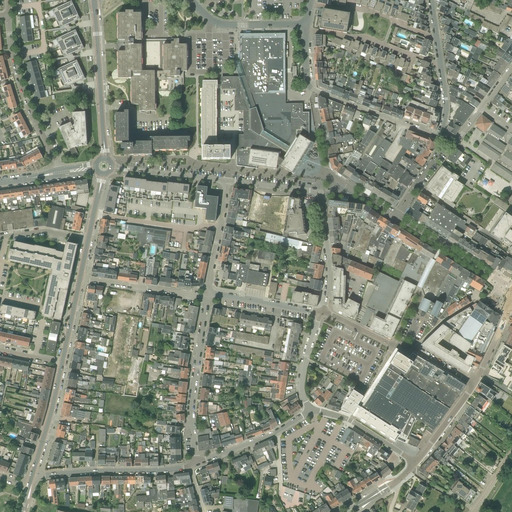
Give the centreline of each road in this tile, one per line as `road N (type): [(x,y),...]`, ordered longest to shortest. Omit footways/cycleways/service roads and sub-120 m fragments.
road 1 (residential): [(472,385),(412,347),(385,344),(322,311)]
road 2 (residential): [(195,462),(191,410),(206,297)]
road 3 (residential): [(59,169),(23,92),(8,16)]
road 4 (unclassified): [(104,158),(93,0)]
road 5 (residential): [(31,476),(189,466)]
road 6 (residential): [(305,29),(364,37),(440,65)]
road 7 (residential): [(310,89),(441,138)]
road 8 (residential): [(511,288),(396,216)]
road 9 (residential): [(309,4),(367,11),(436,39)]
road 10 (residential): [(206,297),(79,278)]
road 11 (residential): [(219,227),(93,214)]
road 12 (residential): [(195,462),(310,410)]
road 13 (residential): [(320,192),(329,268),(322,311)]
